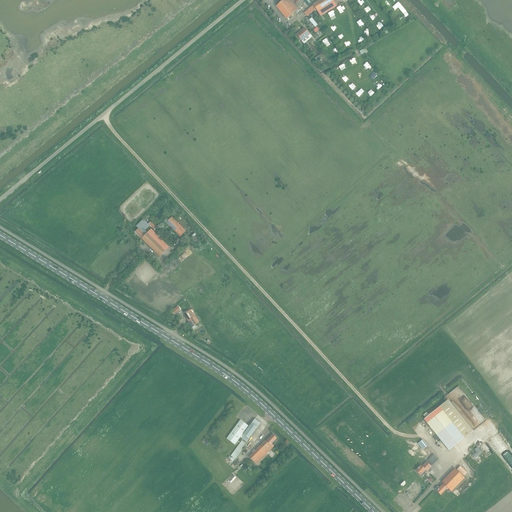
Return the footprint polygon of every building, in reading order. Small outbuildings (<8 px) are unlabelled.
[(284,0),(277,7),(286,17),(297,8),(290,0),(284,0)] [(320,0),(313,4),(318,13),(324,10),(324,8),(337,0),(320,0)] [(304,14),(308,17),(315,10),(312,7),(304,14)] [(296,34),(302,41),(309,34),(304,28),(296,34)] [(314,51),(319,48),(314,39),(309,42),(314,51)] [(165,223),(180,237),(186,231),(171,217),(165,223)] [(136,226),(138,228),(137,229),(135,231),(159,256),(168,247),(151,229),(147,233),(144,230),(149,225),(148,224),(143,219),(144,219),(143,219),(136,226)] [(154,223),(153,225),(150,222),(148,224),(149,225),(155,230),(158,227),(154,223)] [(183,314),(193,329),(197,326),(196,324),(198,323),(190,310),(183,314)] [(463,387),(454,393),(465,408),(471,403),(470,401),(472,399),(463,387)] [(423,419),(448,450),(473,431),(448,400),(423,419)] [(241,438),(247,442),(261,423),(255,419),(249,427),(240,420),(226,438),(234,445),(237,440),(239,442),(241,438)] [(420,431),(425,427),(421,422),(416,426),(420,431)] [(509,451),(511,448),(511,443),(498,430),(493,435),(509,451)] [(274,446),(272,444),(277,438),(273,434),(266,441),(265,440),(248,457),(256,464),(274,446)] [(230,456),(235,459),(242,450),(241,449),(245,443),(242,440),(230,456)] [(426,470),(427,471),(439,459),(434,454),(422,466),(421,465),(415,470),(422,476),(425,473),(424,472),(426,470)] [(456,469),(463,476),(467,472),(460,465),(456,469)] [(448,489),(451,491),(464,478),(455,469),(441,482),(443,484),(439,488),(437,486),(434,489),(440,495),(446,489),(447,490),(448,489)] [(405,504),(409,500),(401,493),(397,497),(405,504)]
